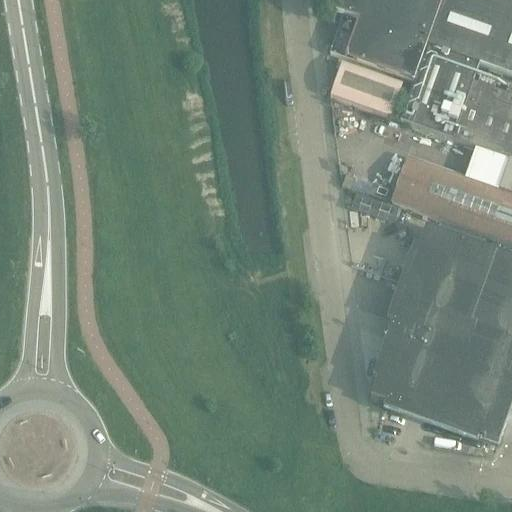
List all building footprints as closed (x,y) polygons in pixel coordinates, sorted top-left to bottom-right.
[(400,127),(508,165),(511,166),(511,102),(473,88),(479,69),(511,81),(511,0),(337,0),(332,16),(343,20),(330,57),(414,87),(400,127)] [(342,67),(331,100),(391,122),(403,89),(342,67)] [(408,162),(392,208),(511,250),(511,166),(508,165),(498,194),(408,162)] [(346,180),(342,190),(351,193),(354,184),(346,180)] [(470,292),(483,253),(426,233),(412,272),(470,292)] [(511,263),(483,253),(470,292),(511,306),(511,263)] [(377,384),(370,403),(386,409),(413,334),(450,347),(456,328),(470,292),(412,272),(373,383),(377,384)] [(456,328),(511,347),(511,306),(470,292),(456,328)] [(511,389),(511,347),(456,328),(450,347),(443,365),(511,389)] [(386,409),(438,427),(499,448),(511,410),(511,389),(443,365),(450,347),(413,334),(386,409)]
